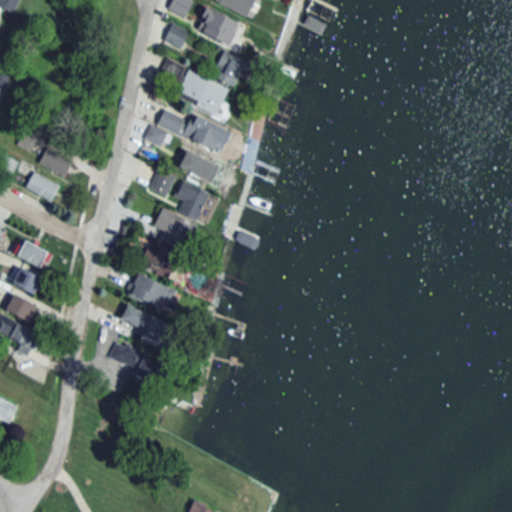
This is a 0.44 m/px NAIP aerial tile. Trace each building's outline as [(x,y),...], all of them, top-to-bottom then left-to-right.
[(18,0),(0,0),(0,7),(10,14),(18,0)] [(171,0),(168,10),(184,15),(189,0),(171,0)] [(254,0),(210,0),(247,17),(254,0)] [(195,33),(229,44),(238,21),(203,9),(195,33)] [(210,76),(232,86),(238,73),(246,77),(252,65),(223,51),(210,76)] [(173,96),(214,115),(227,88),(165,58),(157,74),(178,84),(173,96)] [(219,153),(228,130),(190,114),(188,120),(162,109),(155,127),(219,153)] [(158,145),(164,132),(149,126),(144,139),(158,145)] [(35,137),(23,131),(16,145),(29,150),(35,137)] [(64,175),(71,159),(44,148),(37,164),(64,175)] [(177,168),(209,184),(218,167),(186,151),(177,168)] [(15,162),(1,155),(0,157),(0,170),(8,175),(15,162)] [(148,189),(165,196),(174,175),(156,168),(148,189)] [(49,201),(58,185),(32,171),(23,187),(49,201)] [(208,194),(181,179),(172,195),(181,200),(176,210),(193,220),(208,194)] [(157,239),(181,251),(194,225),(161,208),(151,227),(161,232),(157,239)] [(14,255),(42,270),(50,254),(22,240),(14,255)] [(182,264),(157,247),(149,258),(144,254),(140,260),(171,280),(182,264)] [(10,284),(32,296),(41,280),(19,268),(10,284)] [(174,291),(135,273),(126,295),(164,312),(174,291)] [(36,307),(12,294),(3,311),(27,323),(36,307)] [(178,330),(126,305),(119,319),(141,330),(137,339),(166,354),(178,330)] [(0,318),(0,322),(7,326),(3,336),(18,343),(12,356),(25,362),(37,333),(0,317),(0,318)] [(164,360),(112,343),(106,362),(158,379),(164,360)] [(16,406),(0,398),(0,420),(8,424),(16,406)]
